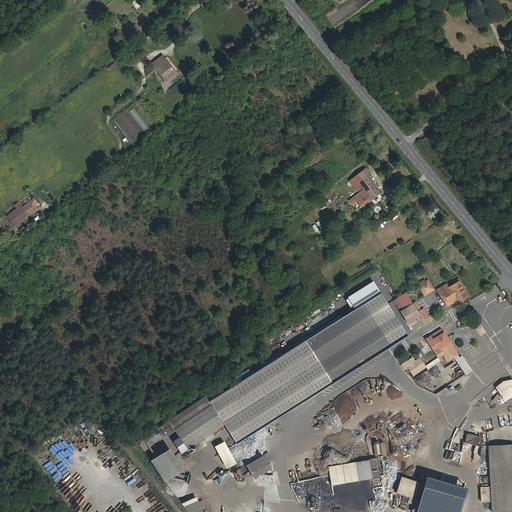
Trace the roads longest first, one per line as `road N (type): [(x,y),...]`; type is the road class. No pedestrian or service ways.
road 1 (secondary): [(287,0),(406,143)]
road 2 (unknown): [(274,483),(273,461),(293,421),(385,357)]
road 3 (unknown): [(274,483),(306,446),(411,390)]
road 4 (secondary): [(406,143),(511,273)]
road 5 (unknown): [(385,357),(511,275)]
road 6 (residential): [(511,62),(406,143)]
